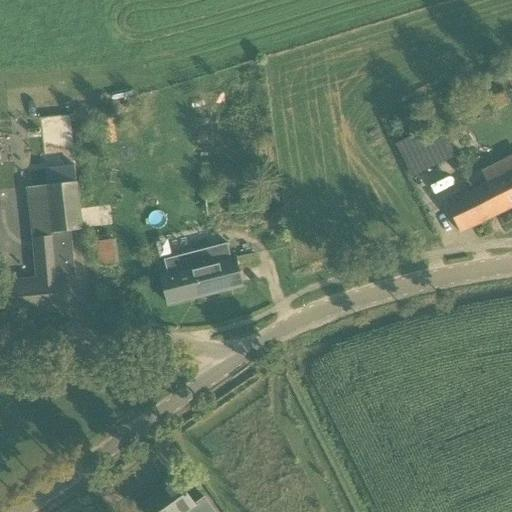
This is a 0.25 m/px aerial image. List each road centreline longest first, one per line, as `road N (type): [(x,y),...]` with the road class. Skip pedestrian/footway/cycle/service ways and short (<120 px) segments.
road 1 (tertiary): [(233,361),(342,304),(511,265)]
road 2 (tertiary): [(21,511),(233,361)]
road 3 (unclassified): [(0,353),(175,338),(233,361)]
